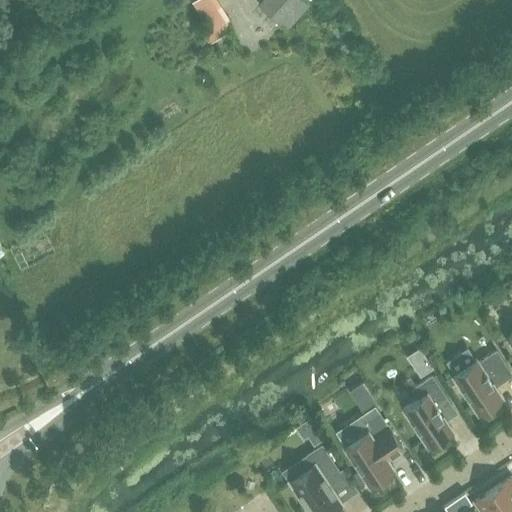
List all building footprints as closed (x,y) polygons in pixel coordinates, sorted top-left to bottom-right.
[(194,0),(214,41),(238,30),(223,0),(194,0)] [(264,0),(260,5),(280,23),(300,0),(264,0)] [(454,373),(453,373),(478,411),(502,395),(494,383),(499,379),(500,381),(511,373),(511,372),(496,349),(479,361),(477,358),(475,358),(454,373)] [(436,404),(447,396),(432,374),(412,387),(418,396),(403,407),(428,444),(452,428),(436,404)] [(403,447),(378,410),(366,419),(371,427),(344,445),(370,483),(393,467),(387,457),(403,447)] [(343,476),(321,444),(307,454),(314,463),(289,479),(308,507),(304,509),(306,511),(326,511),(341,502),(330,485),(343,476)] [(483,511),(498,511),(511,503),(511,477),(510,475),(475,499),(483,511)] [(455,511),(472,501),(465,491),(444,504),(449,511),(455,511)] [(511,511),(511,503),(498,511),(511,511)]
